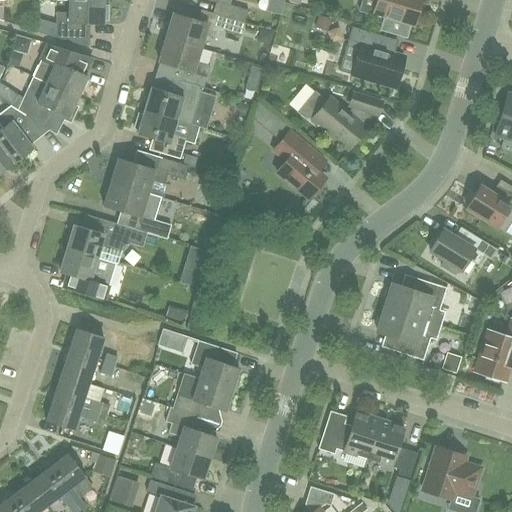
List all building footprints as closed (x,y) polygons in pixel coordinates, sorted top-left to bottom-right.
[(212,13),(243,23),(247,10),(230,5),(231,0),(209,0),(215,2),(212,13)] [(410,24),(413,25),(420,0),(376,0),(372,13),(383,16),(379,30),(406,38),(410,24)] [(108,8),(104,7),(104,3),(69,2),(68,14),(56,13),(56,24),(55,38),(68,42),(88,49),(89,35),(79,35),(80,25),(89,25),(92,25),(103,25),(103,21),(107,21),(108,8)] [(113,26),(130,26),(130,3),(113,3),(113,26)] [(240,35),(243,23),(212,13),(200,10),(197,21),(172,14),(165,38),(200,48),(204,35),(217,39),(221,29),(240,35)] [(356,76),(389,86),(394,88),(403,57),(380,50),(384,37),(351,27),(347,41),(355,44),(351,59),(360,62),(356,76)] [(179,81),(180,81),(201,87),(203,88),(209,66),(196,62),(200,48),(165,38),(158,62),(182,69),(179,81)] [(33,78),(78,98),(87,78),(84,77),(92,60),(47,46),(33,78)] [(24,89),(31,77),(17,69),(10,81),(24,89)] [(18,111),(33,121),(41,127),(49,109),(54,112),(53,116),(71,124),(78,108),(74,106),(78,98),(33,78),(24,98),(18,111)] [(150,88),(143,111),(175,120),(189,125),(201,87),(180,81),(175,95),(150,88)] [(0,89),(0,98),(13,107),(21,97),(4,84),(0,89)] [(326,101),(314,91),(296,112),(315,128),(317,125),(348,150),(366,129),(363,126),(373,113),(377,115),(381,103),(352,93),(349,104),(352,107),(347,113),(329,98),(326,101)] [(511,139),(511,94),(506,93),(494,134),(511,139)] [(0,131),(0,147),(12,164),(32,150),(18,132),(33,121),(18,111),(10,106),(0,114),(0,125),(3,130),(0,131)] [(175,120),(143,111),(142,116),(138,114),(133,129),(138,131),(137,134),(161,141),(158,153),(179,159),(185,138),(171,134),(175,120)] [(324,179),(316,172),(325,161),(289,131),(272,151),(285,162),(276,172),(307,198),(324,179)] [(0,173),(12,164),(0,147),(0,173)] [(196,157),(184,154),(181,163),(193,167),(196,157)] [(110,183),(147,194),(151,181),(164,184),(167,175),(184,180),(188,166),(157,157),(153,170),(117,159),(110,183)] [(135,230),(146,233),(166,239),(170,225),(153,220),(156,211),(143,207),(147,194),(110,183),(103,206),(138,217),(135,230)] [(465,209),(496,227),(505,233),(511,221),(511,194),(508,201),(504,202),(479,186),(465,209)] [(66,249),(111,262),(117,264),(122,248),(129,244),(142,248),(146,233),(135,230),(102,220),(98,233),(73,226),(66,249)] [(454,273),(457,269),(460,270),(467,259),(477,265),(483,256),(490,260),(496,250),(469,233),(462,243),(442,231),(429,252),(444,261),(442,265),(454,273)] [(80,293),(104,300),(108,286),(104,285),(111,262),(66,249),(59,272),(84,279),(80,293)] [(384,308),(422,321),(427,307),(438,311),(446,288),(422,281),(418,293),(391,284),(390,288),(386,289),(383,297),(386,301),(384,308)] [(188,324),(191,314),(172,308),(169,319),(188,324)] [(422,361),(429,338),(418,334),(422,321),(384,308),(381,316),(377,317),(374,325),(377,329),(376,332),(403,341),(399,353),(422,361)] [(511,368),(511,320),(505,337),(487,331),(474,372),(485,375),(484,379),(498,384),(499,380),(503,381),(507,367),(511,368)] [(69,355),(96,364),(104,340),(77,331),(69,355)] [(173,357),(176,336),(163,334),(160,355),(173,357)] [(198,379),(231,390),(238,369),(212,361),(217,347),(197,341),(190,364),(201,368),(198,379)] [(446,352),(440,368),(455,373),(460,357),(446,352)] [(89,387),(96,364),(69,355),(61,378),(89,387)] [(101,366),(113,369),(116,359),(105,356),(101,366)] [(113,369),(101,366),(98,375),(110,379),(113,369)] [(169,407),(169,408),(197,417),(201,404),(224,411),(231,390),(198,379),(183,375),(172,408),(169,407)] [(54,401),(99,415),(102,406),(84,400),(89,387),(61,378),(54,401)] [(60,428),(74,433),(78,420),(95,425),(99,415),(54,401),(46,424),(60,428)] [(176,447),(209,459),(216,437),(193,430),(197,417),(169,408),(164,422),(171,424),(168,433),(179,437),(176,447)] [(317,449),(333,454),(334,449),(366,459),(379,420),(355,413),(349,431),(342,429),(346,417),(329,411),(317,449)] [(379,420),(366,459),(399,470),(397,474),(408,478),(416,454),(397,448),(403,428),(379,420)] [(178,486),(182,473),(202,480),(209,459),(176,447),(169,468),(154,464),(149,477),(178,486)] [(435,447),(421,491),(451,500),(454,493),(470,498),(480,469),(463,463),(465,457),(435,447)] [(68,456),(48,471),(79,511),(81,511),(86,509),(72,490),(85,479),(68,456)] [(99,472),(114,477),(120,463),(104,457),(99,472)] [(79,511),(48,471),(29,486),(47,509),(61,498),(70,511),(79,511)] [(153,511),(191,511),(193,507),(169,499),(173,488),(149,480),(145,492),(159,496),(153,511)] [(10,500),(19,511),(42,511),(47,509),(29,486),(10,500)] [(322,511),(319,508),(324,504),(330,506),(333,495),(309,487),(304,505),(309,511),(322,511)] [(19,511),(10,500),(0,507),(0,511),(19,511)]
